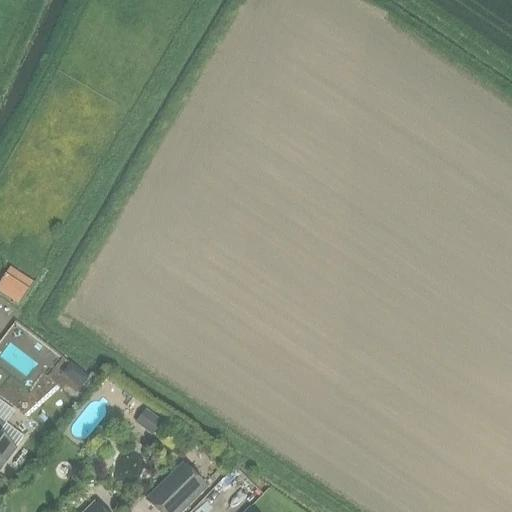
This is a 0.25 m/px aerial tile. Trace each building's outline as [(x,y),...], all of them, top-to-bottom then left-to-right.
[(32,283),(9,268),(0,281),(0,293),(18,305),(32,283)] [(61,375),(79,390),(88,379),(69,365),(61,375)] [(151,436),(161,423),(145,411),(135,425),(151,436)] [(0,432),(5,426),(0,421),(0,474),(16,453),(0,440),(0,432)] [(152,511),(183,511),(206,490),(181,465),(143,502),(152,511)]
